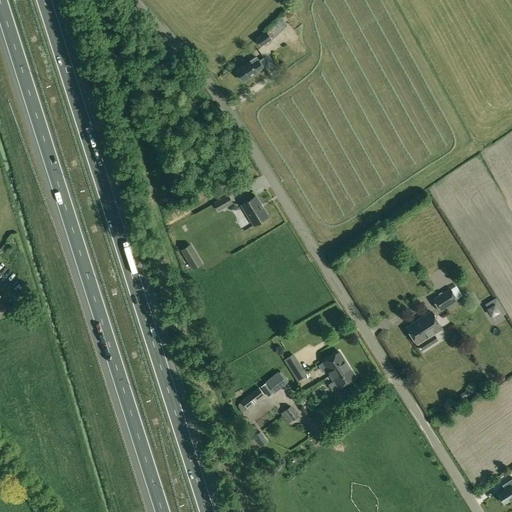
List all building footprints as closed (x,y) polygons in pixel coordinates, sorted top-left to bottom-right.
[(266,32),(256,39),(261,47),(272,39),(275,36),(288,24),(280,17),(269,29),(266,30),(266,32)] [(256,56),(256,57),(250,61),(236,70),(243,81),(257,71),(256,71),(263,67),(267,64),(263,58),(259,60),(256,56)] [(232,203),(228,195),(214,203),(218,211),(232,203)] [(254,225),(268,217),(255,197),(241,205),(254,225)] [(193,269),(201,264),(202,263),(191,244),(181,250),(185,255),(193,269)] [(433,299),(440,310),(457,300),(450,289),(433,299)] [(3,303),(0,306),(0,316),(1,317),(8,307),(3,303)] [(407,328),(417,344),(442,328),(432,312),(407,328)] [(323,363),(319,366),(323,372),(327,369),(331,375),(347,364),(339,352),(323,362),(323,363)] [(303,370),(297,359),(287,365),(294,375),(303,370)] [(334,380),(328,384),(332,391),(338,387),(339,388),(355,377),(347,364),(331,375),(334,380)] [(263,385),(261,387),(266,394),(268,397),(274,392),(275,393),(287,383),(281,375),(279,372),(266,382),(266,383),(263,385)] [(265,395),(259,388),(241,401),(247,408),(265,395)] [(298,416),(291,406),(285,410),(292,420),(298,416)] [(268,440),(261,431),(253,438),(260,447),(268,440)] [(511,484),(511,485),(497,493),(504,504),(511,498),(511,484)]
